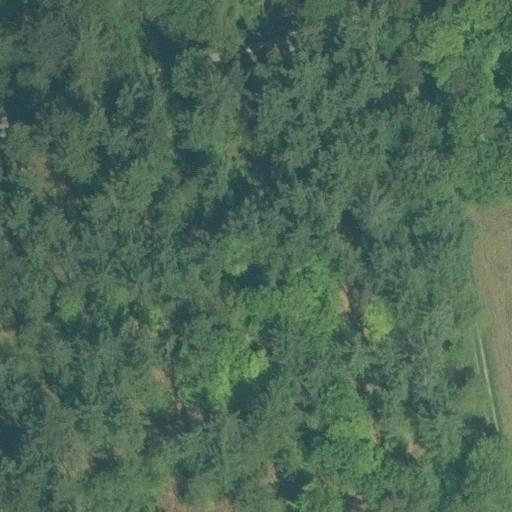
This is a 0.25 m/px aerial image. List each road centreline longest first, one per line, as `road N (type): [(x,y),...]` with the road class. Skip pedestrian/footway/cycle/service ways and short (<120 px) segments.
road 1 (track): [(420,20),(505,511)]
road 2 (track): [(0,135),(420,20)]
